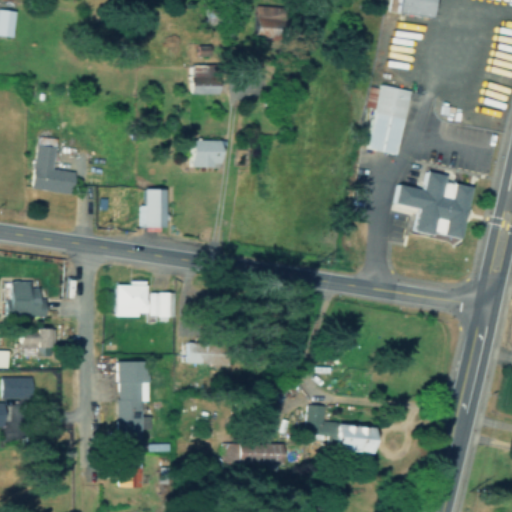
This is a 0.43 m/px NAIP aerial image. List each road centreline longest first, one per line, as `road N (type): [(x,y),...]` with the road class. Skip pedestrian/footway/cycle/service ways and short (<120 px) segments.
road 1 (tertiary): [(481,305),(0,232)]
road 2 (secondary): [(430,511),(511,171)]
road 3 (residential): [(76,442),(83,246)]
